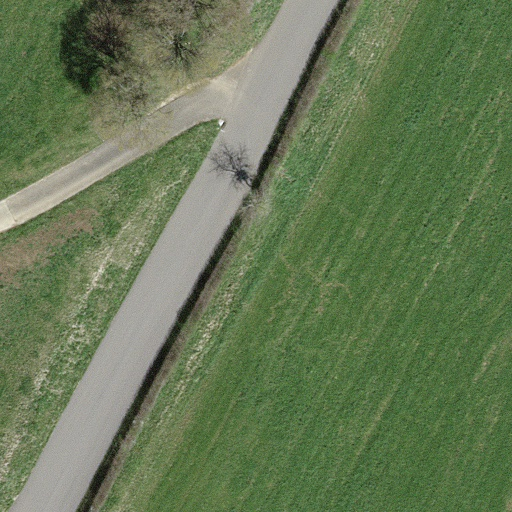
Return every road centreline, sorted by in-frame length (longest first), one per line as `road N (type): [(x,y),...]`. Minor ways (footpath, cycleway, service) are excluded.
road 1 (unclassified): [(45,511),(312,0)]
road 2 (track): [(273,71),(0,215)]
